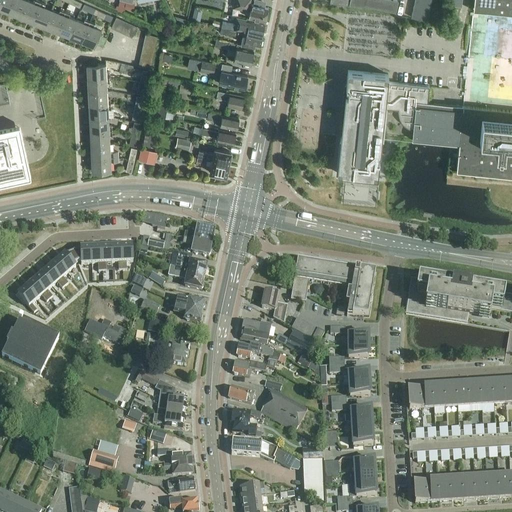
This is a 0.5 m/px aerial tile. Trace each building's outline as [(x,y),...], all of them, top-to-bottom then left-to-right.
[(0,0),(0,9),(8,13),(12,0),(0,0)] [(12,0),(8,13),(20,18),(27,1),(25,0),(12,0)] [(20,18),(32,23),(41,2),(35,0),(34,3),(27,1),(20,18)] [(75,0),(70,0),(69,3),(80,8),(82,3),(75,0)] [(235,0),(234,8),(250,12),(249,18),(265,22),(266,19),(267,18),(268,12),(268,11),(268,8),(250,4),(250,0),(235,0)] [(363,8),(363,6),(364,0),(357,0),(356,7),(363,8)] [(384,0),(383,10),(389,12),(391,0),(384,0)] [(394,0),(391,0),(389,12),(396,13),(399,1),(394,0)] [(32,23),(45,27),(51,10),(44,7),(46,4),(41,2),(32,23)] [(82,9),(93,14),(95,9),(84,4),(82,9)] [(414,4),(412,11),(428,15),(430,8),(414,4)] [(95,9),(93,14),(104,19),(106,14),(95,9)] [(45,27),(57,32),(65,12),(60,10),(59,13),(51,10),(45,27)] [(428,15),(412,11),(411,18),(427,21),(428,15)] [(57,32),(69,37),(76,20),(69,17),(70,14),(65,12),(57,32)] [(111,28),(117,31),(122,20),(116,17),(111,28)] [(69,37),(82,42),(90,21),(85,19),(83,23),(76,20),(69,37)] [(117,31),(122,33),(127,22),(122,20),(117,31)] [(222,22),(221,27),(232,30),(262,36),(264,25),(238,20),(237,25),(222,22)] [(90,21),(82,42),(94,47),(101,30),(94,27),(95,23),(90,21)] [(122,33),(126,35),(132,24),(127,22),(122,33)] [(132,24),(126,35),(132,38),(137,27),(132,24)] [(232,30),(221,27),(220,33),(242,37),(241,43),(260,47),(262,36),(232,30)] [(145,34),(144,40),(156,42),(157,36),(145,34)] [(215,46),(236,51),(234,61),(235,61),(236,62),(239,63),(240,62),(250,64),(251,62),(252,62),(253,59),(252,58),(253,50),(243,48),(244,46),(216,40),(215,46)] [(151,64),(139,61),(138,67),(150,70),(151,64)] [(202,70),(214,73),(215,66),(206,64),(206,65),(203,65),(202,70)] [(245,89),(245,87),(246,87),(246,86),(247,85),(247,83),(246,83),(246,82),(247,77),(231,73),(232,66),(222,64),(221,71),(221,72),(219,83),(222,84),(222,86),(225,86),(226,85),(245,89)] [(87,65),(87,79),(109,78),(109,72),(105,72),(105,65),(87,65)] [(143,71),(140,82),(146,84),(148,72),(143,71)] [(340,140),(337,174),(349,175),(378,178),(380,160),(378,160),(379,154),(380,154),(382,138),(385,109),(386,109),(398,110),(398,113),(399,116),(400,119),(401,122),(403,124),(406,127),(408,128),(411,129),(413,130),(415,130),(413,141),(450,145),(459,146),(456,172),(511,177),(511,110),(463,106),(463,108),(428,104),(429,87),(388,82),(389,75),(348,71),(346,85),(346,89),(348,89),(347,95),(345,95),(342,122),(341,138),(340,140)] [(87,79),(88,92),(106,91),(106,83),(110,83),(109,78),(87,79)] [(146,84),(140,82),(138,94),(143,95),(146,84)] [(179,92),(190,95),(192,85),(181,82),(179,92)] [(472,82),(470,97),(488,99),(490,84),(472,82)] [(511,86),(500,85),(498,100),(511,101),(511,86)] [(88,92),(89,105),(111,104),(111,99),(107,99),(106,91),(88,92)] [(216,98),(228,101),(227,105),(241,108),(241,106),(242,105),(243,103),(242,102),(244,96),(218,91),(216,98)] [(137,96),(135,108),(140,109),(143,97),(137,96)] [(160,102),(158,116),(166,118),(168,108),(173,110),(174,105),(160,102)] [(89,105),(89,119),(108,118),(113,117),(113,109),(111,109),(111,104),(89,105)] [(182,105),(181,111),(193,114),(194,108),(182,105)] [(140,109),(135,108),(132,120),(138,121),(140,109)] [(220,125),(236,129),(237,127),(238,125),(238,122),(238,119),(208,112),(207,118),(221,121),(220,125)] [(89,119),(90,132),(112,131),(112,125),(108,125),(108,118),(89,119)] [(134,122),(132,134),(137,135),(140,123),(134,122)] [(157,132),(158,125),(148,123),(147,130),(157,132)] [(0,184),(30,178),(31,178),(31,177),(21,127),(20,126),(19,125),(0,129),(0,184)] [(235,140),(234,139),(236,133),(219,129),(218,132),(200,128),(199,134),(217,138),(216,141),(233,145),(234,141),(235,140)] [(175,136),(187,139),(189,132),(177,129),(175,136)] [(90,132),(90,145),(109,144),(109,136),(112,136),(112,131),(90,132)] [(152,141),(154,132),(146,131),(143,146),(156,149),(158,143),(152,141)] [(137,135),(132,134),(129,146),(135,147),(137,135)] [(176,147),(189,150),(191,141),(178,138),(176,147)] [(90,145),(91,158),(119,157),(118,152),(113,152),(113,144),(109,145),(109,144),(90,145)] [(131,148),(129,160),(134,161),(137,149),(131,148)] [(138,160),(154,164),(157,153),(141,149),(138,160)] [(199,151),(198,158),(228,164),(229,161),(230,159),(231,159),(232,155),(231,155),(231,152),(215,149),(213,154),(199,151)] [(119,157),(91,158),(92,172),(110,171),(110,163),(119,162),(119,157)] [(228,164),(198,158),(197,158),(196,163),(212,166),(212,167),(209,168),(209,171),(210,172),(210,173),(226,177),(227,175),(228,170),(228,168),(228,164)] [(134,161),(129,160),(126,172),(132,173),(134,161)] [(152,227),(165,230),(167,219),(154,216),(152,227)] [(185,233),(184,239),(210,245),(210,241),(212,241),(212,239),(214,238),(214,236),(213,234),(214,232),(197,229),(196,235),(185,233)] [(16,246),(20,251),(30,243),(26,238),(16,246)] [(210,245),(184,239),(182,245),(193,247),(192,254),(194,255),(195,256),(197,255),(202,256),(204,257),(206,257),(208,258),(209,256),(210,255),(211,252),(210,251),(210,249),(209,248),(210,245)] [(147,247),(167,251),(169,244),(149,240),(147,247)] [(132,246),(121,247),(122,272),(126,272),(126,264),(133,264),(132,246)] [(118,272),(122,272),(121,247),(111,248),(112,265),(118,264),(118,272)] [(98,273),(102,273),(101,248),(91,249),(92,266),(98,265),(98,273)] [(106,265),(112,265),(111,248),(101,248),(102,273),(106,273),(106,265)] [(81,266),(92,266),(91,249),(80,249),(80,251),(73,254),(77,265),(81,263),(81,266)] [(74,266),(77,265),(73,254),(66,257),(64,255),(56,262),(68,276),(76,269),(74,266)] [(177,263),(176,269),(175,273),(204,279),(205,273),(206,273),(207,269),(206,268),(206,266),(190,263),(191,257),(179,255),(177,263)] [(297,260),(291,301),(305,304),(309,282),(351,289),(351,292),(348,292),(345,305),(349,305),(347,317),(369,318),(372,297),(373,287),(370,287),(371,282),(374,282),(375,273),(346,268),(346,271),(341,270),(341,268),(332,266),(332,269),(327,268),(327,265),(318,264),(317,266),(312,266),(313,263),(312,263),(311,265),(306,265),(307,262),(297,260)] [(63,280),(68,276),(56,262),(49,269),(65,288),(68,286),(63,280)] [(175,273),(176,269),(170,267),(168,277),(186,281),(184,287),(201,291),(201,290),(202,289),(203,285),(202,284),(204,279),(175,273)] [(62,291),(65,288),(49,269),(41,276),(52,289),(57,285),(62,291)] [(149,280),(161,287),(165,281),(152,274),(149,280)] [(47,293),(52,289),(41,276),(33,282),(50,302),(53,299),(47,293)] [(132,284),(143,289),(146,283),(134,278),(132,284)] [(409,293),(406,315),(467,325),(468,316),(490,319),(491,311),(511,314),(511,296),(505,295),(471,289),(471,290),(452,287),(452,286),(418,281),(411,280),(409,293)] [(47,304),(50,302),(33,282),(25,289),(37,302),(41,298),(47,304)] [(32,306),(37,302),(25,289),(17,296),(34,315),(37,312),(32,306)] [(261,309),(275,312),(273,320),(283,325),(287,308),(277,306),(279,296),(265,293),(261,309)] [(176,298),(174,308),(202,314),(203,309),(204,307),(204,305),(204,303),(187,299),(187,300),(176,298)] [(140,310),(155,317),(160,308),(145,301),(140,310)] [(202,314),(174,308),(173,313),(184,315),(183,320),(185,321),(187,322),(189,322),(200,324),(200,322),(201,322),(202,318),(201,318),(202,314)] [(292,330),(297,332),(302,322),(297,319),(292,330)] [(8,345),(2,359),(40,378),(59,339),(23,322),(23,321),(20,320),(18,323),(19,323),(13,335),(11,334),(7,344),(8,345)] [(90,321),(84,333),(85,333),(95,337),(101,341),(103,338),(119,345),(125,332),(114,327),(113,329),(110,328),(111,324),(104,321),(101,326),(90,321)] [(148,332),(157,334),(160,323),(151,321),(148,332)] [(242,333),(268,338),(271,327),(260,325),(260,323),(251,321),(251,323),(244,322),(241,333),(242,333)] [(297,332),(302,335),(307,325),(302,322),(297,332)] [(302,335),(307,338),(312,327),(307,325),(302,335)] [(307,338),(312,341),(317,331),(317,330),(312,327),(307,338)] [(317,331),(312,341),(319,344),(324,334),(317,331)] [(291,352),(297,355),(298,353),(301,355),(303,351),(310,355),(311,354),(315,356),(320,346),(293,332),(288,343),(288,344),(286,348),(292,351),(291,352)] [(85,333),(83,337),(93,341),(95,337),(85,333)] [(268,338),(242,333),(242,334),(241,335),(240,338),(241,339),(241,341),(267,347),(268,338)] [(342,348),(348,348),(368,348),(368,335),(348,335),(348,340),(342,340),(342,348)] [(166,362),(166,363),(186,367),(187,358),(188,358),(189,349),(169,345),(168,349),(165,348),(165,347),(155,345),(154,351),(153,351),(152,359),(166,362)] [(239,345),(236,357),(237,357),(238,358),(240,359),(242,358),(250,360),(251,354),(269,358),(271,359),(271,361),(276,363),(278,363),(280,357),(273,353),(266,348),(248,345),(247,347),(239,345)] [(348,348),(348,360),(368,360),(368,348),(348,348)] [(302,357),(298,365),(306,369),(309,363),(310,361),(307,360),(302,357)] [(233,374),(233,375),(234,376),(237,377),(238,376),(249,378),(250,372),(249,372),(249,370),(265,374),(266,368),(263,366),(244,362),(244,365),(235,363),(233,374)] [(314,374),(318,367),(309,363),(306,369),(314,374)] [(344,367),(329,367),(329,375),(342,374),(344,374),(344,367)] [(133,382),(138,385),(141,380),(156,388),(159,383),(138,372),(133,382)] [(369,385),(368,372),(348,374),(344,374),(342,374),(343,386),(349,386),(369,385)] [(265,388),(280,393),(282,387),(266,382),(265,388)] [(309,391),(315,395),(319,388),(313,384),(309,391)] [(369,385),(349,386),(350,399),(370,397),(369,385)] [(504,385),(492,386),(494,406),(505,405),(504,385)] [(492,386),(480,387),(482,407),(494,406),(492,386)] [(468,387),(456,388),(458,408),(470,408),(468,387)] [(480,387),(468,387),(470,408),(482,407),(480,387)] [(245,404),(251,405),(254,394),(248,393),(248,392),(231,388),(228,399),(245,404)] [(456,388),(444,389),(446,409),(458,408),(456,388)] [(45,401),(52,403),(56,392),(50,389),(45,401)] [(432,389),(420,390),(422,410),(434,410),(432,389)] [(444,389),(432,389),(434,410),(446,409),(444,389)] [(114,402),(116,396),(99,390),(97,395),(114,402)] [(420,390),(408,391),(409,411),(422,410),(420,390)] [(135,398),(144,403),(147,397),(138,392),(135,398)] [(272,393),(260,414),(295,433),(307,412),(272,393)] [(159,400),(158,405),(168,406),(168,408),(186,410),(186,408),(187,400),(168,397),(168,401),(159,400)] [(131,411),(135,413),(140,405),(135,403),(131,411)] [(166,412),(165,418),(184,421),(185,418),(184,418),(185,411),(186,411),(186,410),(168,408),(168,406),(158,405),(157,410),(166,412)] [(371,422),(371,410),(350,411),(351,416),(345,416),(345,424),(351,423),(371,422)] [(232,434),(243,435),(243,438),(264,440),(264,434),(259,434),(259,428),(248,427),(249,418),(259,421),(261,416),(250,412),(249,415),(232,413),(232,419),(230,420),(229,423),(231,424),(231,426),(233,426),(232,434)] [(126,419),(131,421),(134,415),(128,413),(126,419)] [(165,418),(154,416),(153,424),(162,425),(162,427),(163,428),(164,428),(164,429),(182,431),(183,423),(184,423),(184,421),(165,418)] [(132,433),(136,424),(125,419),(121,428),(132,433)] [(351,423),(352,435),(372,434),(371,422),(351,423)] [(150,439),(164,443),(166,437),(152,433),(150,439)] [(372,434),(352,435),(353,448),(373,447),(372,434)] [(232,442),(232,449),(276,452),(276,450),(261,444),(232,442)] [(97,453),(114,459),(118,448),(100,443),(97,453)] [(232,449),(231,456),(260,458),(273,464),(274,462),(289,471),(295,461),(276,450),(276,452),(232,449)] [(322,449),(310,450),(311,461),(323,460),(322,449)] [(171,457),(171,465),(191,464),(191,455),(174,456),(174,451),(157,452),(157,457),(171,457)] [(90,462),(115,469),(118,460),(114,459),(97,453),(93,452),(90,462)] [(354,462),(354,475),(375,473),(374,461),(354,462)] [(62,473),(68,474),(71,464),(65,462),(62,473)] [(304,496),(325,506),(323,462),(303,463),(304,496)] [(71,464),(68,474),(74,476),(77,465),(71,464)] [(191,464),(171,465),(163,466),(164,471),(172,471),(172,477),(192,475),(191,464)] [(98,482),(100,472),(89,470),(87,480),(98,482)] [(348,487),(355,487),(375,485),(375,473),(354,475),(355,481),(348,481),(348,487)] [(510,478),(498,479),(499,499),(511,499),(510,478)] [(120,492),(131,495),(134,482),(124,479),(120,492)] [(498,479),(486,480),(487,500),(499,499),(498,479)] [(177,483),(167,484),(168,490),(178,489),(179,494),(195,492),(194,490),(196,490),(195,486),(194,486),(193,480),(177,482),(177,483)] [(486,480),(474,481),(475,501),(487,500),(486,480)] [(462,481),(450,482),(451,502),(463,502),(462,481)] [(474,481),(462,481),(463,502),(475,501),(474,481)] [(450,482),(438,483),(439,503),(451,502),(450,482)] [(438,483),(426,484),(427,504),(439,503),(438,483)] [(426,484),(414,484),(415,505),(427,504),(426,484)] [(240,488),(241,499),(260,497),(259,492),(264,491),(263,485),(258,486),(240,488)] [(376,498),(375,485),(355,487),(348,487),(349,499),(352,498),(352,499),(356,499),(376,498)] [(38,511),(6,496),(0,509),(0,511),(38,511)] [(241,499),(243,510),(261,508),(260,497),(241,499)] [(97,511),(100,503),(87,500),(85,510),(90,511),(97,511)] [(170,510),(178,509),(178,508),(182,508),(182,511),(198,511),(199,510),(199,508),(198,507),(197,501),(187,502),(187,500),(177,502),(177,501),(169,502),(170,510)]
